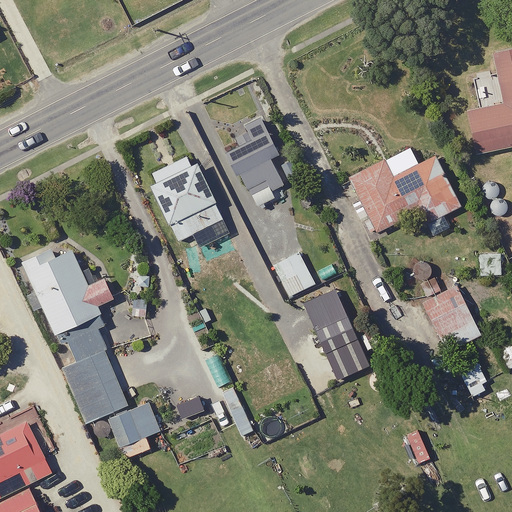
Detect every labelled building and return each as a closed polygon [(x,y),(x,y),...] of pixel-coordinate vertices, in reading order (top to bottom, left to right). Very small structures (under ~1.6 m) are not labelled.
[(511,148),(511,54),(493,58),(503,106),(467,114),(476,156),(511,148)] [(236,148),(222,155),(234,180),(241,177),(257,208),(275,199),(271,192),(285,186),(273,163),(279,160),(274,149),(280,146),(264,114),(245,124),(249,132),(232,140),(236,148)] [(417,165),(409,149),(349,177),(360,201),(352,205),(360,224),(369,220),(375,233),(414,215),(420,228),(461,209),(436,156),(417,165)] [(229,234),(189,157),(151,176),(156,185),(149,188),(178,242),(191,235),(199,249),(229,234)] [(102,328),(94,308),(115,300),(106,278),(86,288),(71,251),(55,257),(52,250),(22,262),(66,369),(62,371),(84,424),(126,407),(95,331),(102,328)] [(315,285),(299,252),(273,265),(289,298),(315,285)] [(438,278),(427,255),(405,266),(416,289),(438,278)] [(244,309),(233,281),(205,293),(216,320),(244,309)] [(472,320),(455,286),(441,294),(439,289),(419,299),(438,337),(472,320)] [(511,368),(511,341),(494,351),(506,372),(511,368)] [(449,374),(448,356),(432,357),(433,375),(449,374)] [(487,390),(478,368),(461,375),(471,397),(487,390)] [(275,410),(269,398),(247,407),(253,420),(275,410)] [(158,433),(146,406),(108,422),(119,449),(158,433)] [(54,474),(29,425),(0,439),(0,511),(37,511),(26,489),(54,474)]
